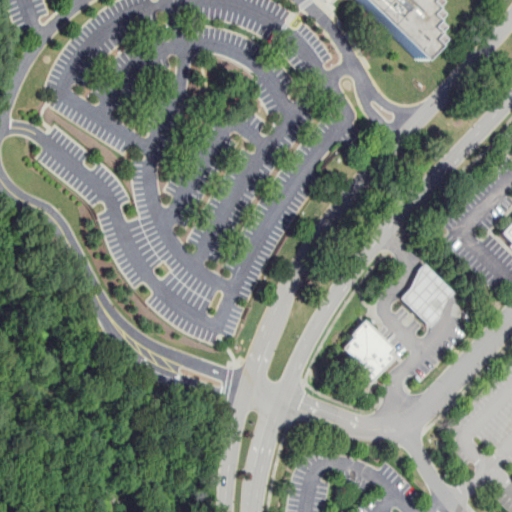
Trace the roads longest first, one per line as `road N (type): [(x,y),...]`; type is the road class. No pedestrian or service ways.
road 1 (residential): [(361,79),(301,0),(69,7),(30,53),(0,115),(9,191),(55,220),(110,322)]
road 2 (tertiary): [(511,15),(349,194),(290,280),(241,401),(224,511)]
road 3 (tertiary): [(254,511),(270,418),(314,330),(382,233),(511,93)]
road 4 (residential): [(110,322),(136,360),(274,407)]
road 5 (residential): [(282,391),(189,361),(110,322)]
